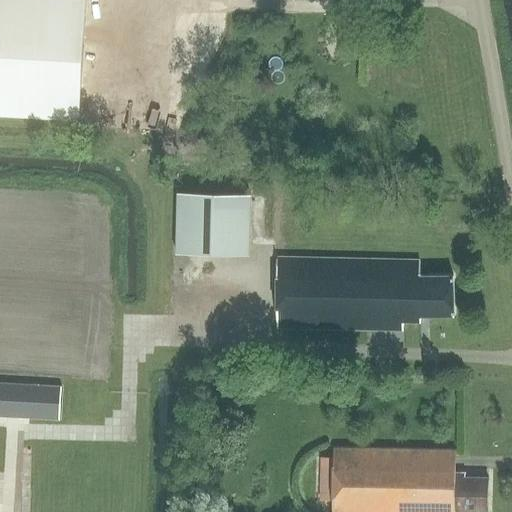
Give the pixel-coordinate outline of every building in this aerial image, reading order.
[(0,0),(0,115),(79,119),(85,0),(0,0)] [(178,254),(252,255),(253,195),(179,193),(178,254)] [(455,317),(455,276),(421,276),(421,263),(279,261),(279,327),(402,329),(402,323),(420,323),(420,317),(455,317)] [(0,415),(60,419),(61,386),(0,382),(0,415)] [(488,511),(489,479),(465,478),(465,474),(455,474),(455,451),(336,449),(334,511),(488,511)]
